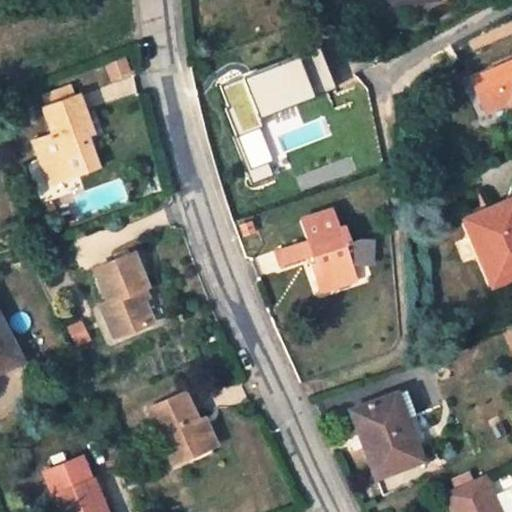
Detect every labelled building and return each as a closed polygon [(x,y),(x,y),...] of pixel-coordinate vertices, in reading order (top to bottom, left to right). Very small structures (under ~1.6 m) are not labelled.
[(350,35),(344,40),(348,45),(354,40),(350,35)] [(321,48),(219,83),(228,107),(226,110),(252,183),(273,175),(270,163),(273,161),(259,128),(263,125),(259,117),(337,88),(321,48)] [(511,61),(471,80),(486,112),(510,101),(511,106),(511,61)] [(338,85),(344,158),(381,155),(375,82),(338,85)] [(53,134),(34,140),(43,162),(53,162),(60,180),(96,167),(84,135),(92,132),(78,95),(45,107),(53,134)] [(60,180),(53,162),(43,162),(50,183),(60,180)] [(466,219),(494,286),(511,278),(511,215),(506,202),(466,219)] [(350,241),(345,225),(338,227),(332,209),(299,220),(306,240),(276,250),(282,266),(311,256),(314,262),(308,264),(316,286),(355,274),(351,264),(372,265),(373,241),(359,240),(350,241)] [(147,286),(133,253),(95,270),(108,300),(102,303),(116,336),(152,321),(142,300),(138,290),(144,287),(147,286)] [(355,274),(316,286),(319,293),(357,279),(355,274)] [(142,300),(148,297),(144,287),(138,290),(142,300)] [(0,320),(0,370),(21,360),(0,320)] [(184,392),(149,408),(173,463),(216,444),(204,418),(198,421),(184,392)] [(393,394),(351,409),(376,475),(421,459),(406,418),(402,419),(393,394)] [(54,496),(52,497),(58,511),(106,511),(93,480),(91,481),(81,458),(44,473),(54,496)] [(498,511),(483,478),(446,495),(453,511),(498,511)]
